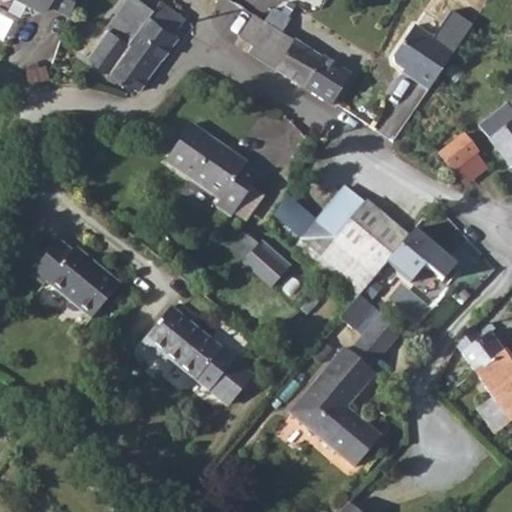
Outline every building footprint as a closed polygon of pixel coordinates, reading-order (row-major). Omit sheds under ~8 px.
[(69,18),(74,0),(1,0),(2,1),(6,0),(17,0),(27,5),(31,17),(42,13),(46,6),(53,10),(69,18)] [(88,58),(136,94),(178,36),(175,34),(149,15),(153,9),(139,0),(126,0),(107,26),(110,28),(88,58)] [(254,46),(249,54),(333,107),(335,102),(352,75),(324,58),(323,59),(283,34),(291,21),(274,9),(265,23),(254,15),(240,37),(254,46)] [(473,26),(459,15),(450,29),(464,39),(473,26)] [(454,53),(415,26),(393,57),(394,63),(414,77),(412,79),(428,91),(454,53)] [(44,64),(24,72),(28,83),(48,76),(44,64)] [(511,99),(479,126),(511,167),(511,99)] [(191,124),(166,161),(221,199),(216,204),(232,215),(259,175),(246,166),(248,162),(191,124)] [(440,155),(454,173),(478,155),(479,153),(465,135),(440,155)] [(336,237),(367,200),(346,184),(316,220),(336,237)] [(336,237),(334,240),(376,275),(388,261),(409,236),(367,200),(336,237)] [(417,226),(409,236),(388,261),(413,281),(426,266),(445,281),(459,262),(417,226)] [(59,239),(32,272),(45,284),(48,282),(93,318),(120,283),(75,247),(72,251),(59,239)] [(258,245),(245,261),(243,262),(273,287),(287,270),(258,245)] [(373,306),(360,296),(354,303),(340,319),(353,330),(373,306)] [(171,307),(142,342),(158,356),(162,352),(227,405),(252,375),(171,307)] [(382,311),(350,351),(371,369),(405,330),(382,311)] [(476,324),(457,346),(475,371),(504,350),(491,332),(485,336),(476,324)] [(345,347),(290,412),(355,468),(381,437),(346,408),(375,372),(371,369),(350,351),(345,347)] [(511,360),(504,350),(475,371),(510,422),(511,421),(511,360)] [(359,511),(347,501),(337,511),(359,511)]
